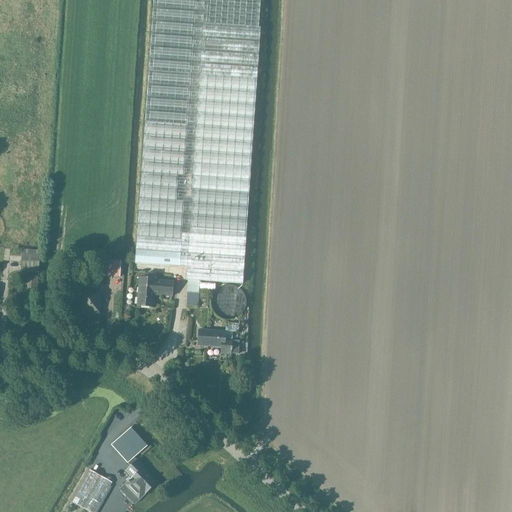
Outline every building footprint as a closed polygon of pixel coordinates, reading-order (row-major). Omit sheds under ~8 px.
[(152,0),(151,33),(146,109),(140,186),(135,263),(187,267),(186,280),(243,283),(249,194),(254,117),(261,27),(259,27),(260,0),(152,0)] [(21,260),(39,261),(40,251),(22,250),(21,260)] [(20,271),(39,272),(40,263),(20,262),(20,271)] [(103,262),(102,276),(119,277),(120,263),(103,262)] [(140,279),(137,307),(153,309),(155,295),(160,295),(160,297),(172,298),(174,283),(156,281),(156,275),(147,274),(147,279),(140,279)] [(27,298),(36,298),(37,277),(28,276),(27,298)] [(76,313),(100,315),(101,292),(77,291),(76,313)] [(198,307),(199,294),(187,293),(186,306),(198,307)] [(199,331),(198,346),(222,348),(222,354),(239,355),(240,341),(226,340),(226,333),(199,331)] [(131,428),(111,446),(128,464),(131,467),(137,461),(134,458),(147,447),(131,428)] [(132,478),(125,485),(140,500),(157,483),(142,468),(143,467),(137,460),(137,461),(131,467),(126,472),(132,478)] [(71,502),(88,511),(95,511),(112,483),(89,470),(71,502)]
